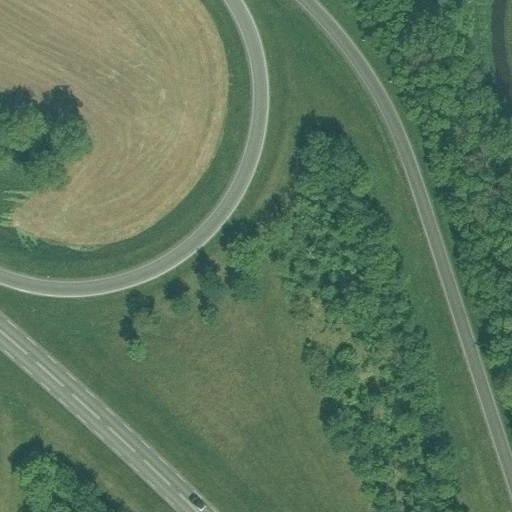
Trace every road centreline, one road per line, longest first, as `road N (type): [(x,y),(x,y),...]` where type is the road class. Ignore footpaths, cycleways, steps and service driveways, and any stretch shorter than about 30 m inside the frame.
road 1 (primary): [(511,476),(395,132),(347,48),(299,0)]
road 2 (primary): [(231,0),(259,94),(252,154),(213,224),(178,257),(132,279),(88,288),(0,272)]
road 3 (primary): [(192,511),(0,330)]
